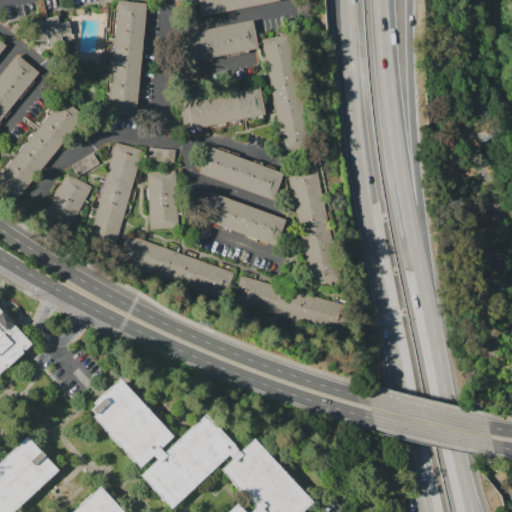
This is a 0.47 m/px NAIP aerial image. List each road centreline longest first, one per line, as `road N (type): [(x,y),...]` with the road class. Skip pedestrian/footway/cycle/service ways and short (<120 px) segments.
road 1 (motorway): [(348,0),(366,186),(433,511)]
road 2 (secondary): [(0,255),(197,359),(375,421)]
road 3 (secondary): [(368,400),(205,342),(123,303),(0,227)]
road 4 (motorway): [(435,347),(402,179),(384,0)]
road 5 (motorway): [(435,347),(412,0)]
road 6 (motorway): [(470,511),(435,347)]
road 7 (secondary): [(491,428),(368,400)]
road 8 (secondary): [(375,421),(495,446)]
